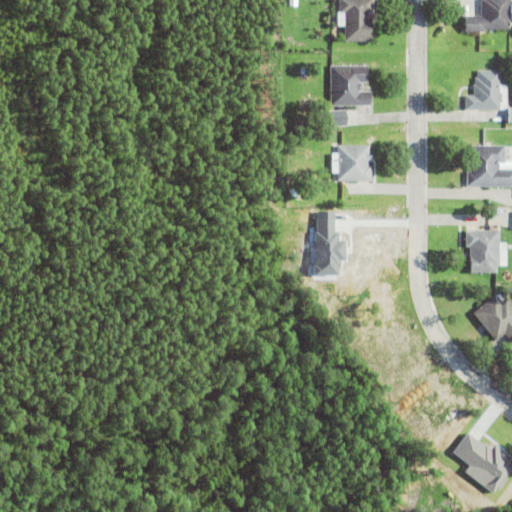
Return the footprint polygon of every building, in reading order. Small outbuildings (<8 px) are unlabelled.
[(371,19),(371,43),(345,43),(345,28),(337,28),(337,13),(339,13),(339,0),(373,0),(373,15),(368,15),(368,19),(371,19)] [(511,6),(511,17),(510,18),(510,31),(486,31),(486,33),(465,33),(465,18),(481,18),(481,0),(510,0),(510,6),(511,6)] [(361,93),(370,93),(370,107),(330,107),(330,67),(368,68),(367,84),(359,84),(359,85),(361,85),(361,93)] [(503,95),(503,104),(500,104),(500,111),(465,111),(465,97),(474,97),(474,86),(475,86),(475,79),(478,79),(478,72),(500,72),(500,95),(503,95)] [(372,156),(372,164),(369,164),(369,168),(371,168),(371,183),(337,183),(337,175),(331,175),(331,155),(337,155),(337,147),(369,147),(369,156),(372,156)] [(498,164),(498,171),(511,171),(511,188),(466,188),(466,173),(470,174),(470,170),(469,170),(469,162),(466,162),(466,147),(505,148),(504,164),(498,164)] [(507,244),(507,268),(497,268),(497,275),(470,276),(470,264),(469,264),(469,250),(465,250),(465,232),(499,232),(499,244),(507,244)] [(511,343),(505,336),(497,343),(474,316),(495,297),(501,304),(506,300),(511,307),(511,343)]
